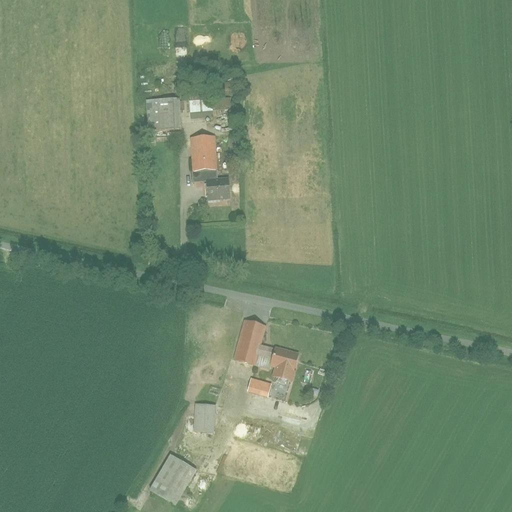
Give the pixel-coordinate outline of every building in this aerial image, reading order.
[(192,91),(193,118),(211,117),(211,110),(231,109),(231,100),(211,100),(211,90),(192,91)] [(154,101),(155,132),(179,131),(178,100),(154,101)] [(216,139),(201,139),(202,188),(208,188),(209,201),(234,201),(234,185),(218,186),(216,139)] [(216,353),(224,322),(210,318),(208,328),(182,322),(176,343),(216,353)] [(268,325),(251,321),(242,362),(273,369),(274,366),(300,372),(304,356),(263,347),(268,325)] [(210,443),(214,364),(197,363),(194,422),(172,421),(171,441),(210,443)] [(270,400),(273,386),(253,381),(249,396),(270,400)] [(168,458),(147,492),(172,508),(193,474),(168,458)]
